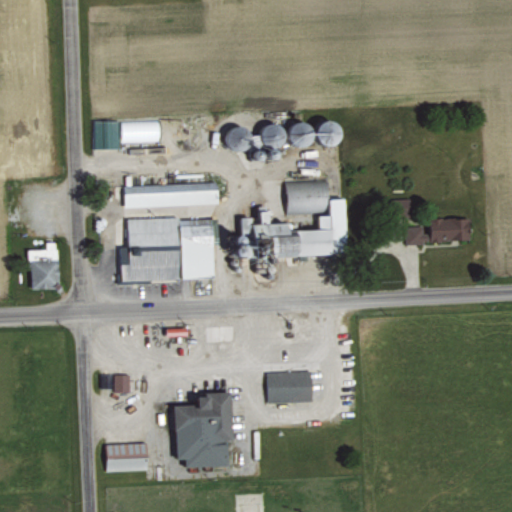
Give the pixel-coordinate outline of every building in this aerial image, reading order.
[(117,119),(92,119),(93,147),(117,147),(117,119)] [(120,141),(158,140),(158,119),(119,120),(120,141)] [(345,254),(344,197),(327,198),(326,178),(285,179),(285,210),(327,209),(327,214),(317,214),(317,228),(285,229),(285,222),(266,222),(265,213),(258,213),(258,224),(239,224),(240,236),(230,236),(231,257),(251,256),(251,253),(266,252),(266,255),(345,254)] [(122,206),(216,203),(216,181),(122,184),(122,206)] [(126,218),(126,246),(118,246),(119,279),(211,278),(211,224),(187,224),(187,217),(126,218)] [(468,217),(425,218),(425,224),(404,225),(404,242),(468,240),(468,217)] [(29,288),(57,287),(55,240),(44,241),(44,247),(28,248),(29,288)] [(266,402),(311,400),(310,369),(265,371),(266,402)] [(128,373),(112,373),(113,391),(129,390),(128,373)] [(226,465),(225,440),(231,440),(229,392),(194,393),(194,404),(172,405),(174,459),(183,459),(183,467),(226,465)] [(105,470),(146,469),(145,442),(103,444),(105,470)]
